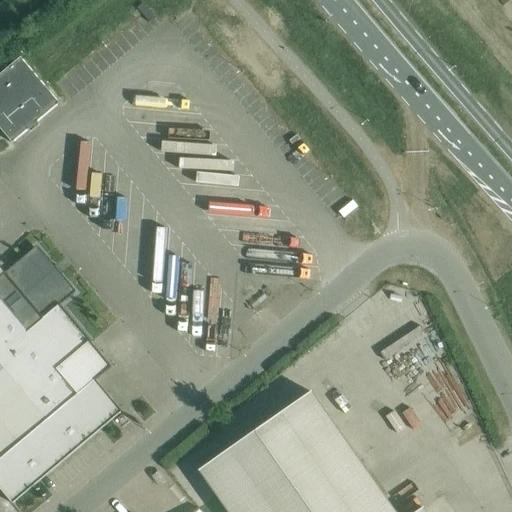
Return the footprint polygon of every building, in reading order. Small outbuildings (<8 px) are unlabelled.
[(0,129),(13,145),(61,105),(23,59),(0,78),(0,129)] [(123,411),(96,380),(113,366),(61,305),(74,294),(67,286),(59,276),(64,273),(57,265),(53,269),(35,248),(5,273),(0,277),(0,356),(13,346),(31,367),(0,392),(0,486),(14,503),(123,411)] [(0,277),(5,273),(0,267),(0,392),(31,367),(13,346),(0,356),(0,277)] [(435,326),(394,338),(398,351),(439,339),(435,326)] [(397,511),(313,392),(202,470),(231,511),(429,511),(426,507),(418,511),(397,511)]
